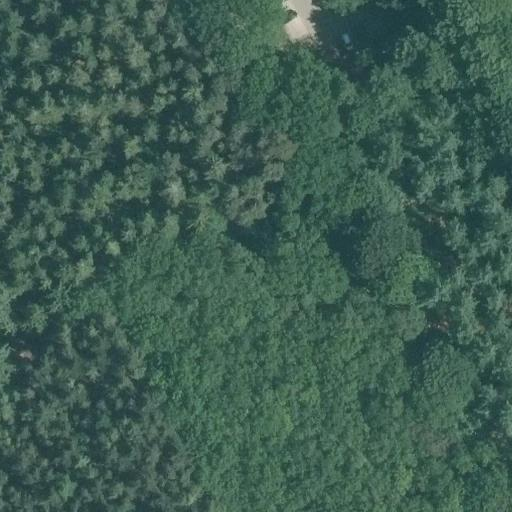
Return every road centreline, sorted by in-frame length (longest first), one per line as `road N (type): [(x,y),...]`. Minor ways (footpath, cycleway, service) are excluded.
road 1 (unknown): [(498,511),(323,170)]
road 2 (unknown): [(323,170),(235,0)]
